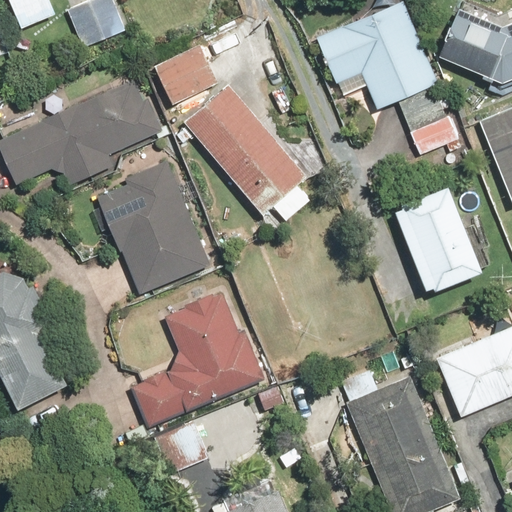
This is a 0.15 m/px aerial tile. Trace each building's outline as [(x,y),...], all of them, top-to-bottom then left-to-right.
[(3,0),(16,33),(55,18),(48,0),(3,0)] [(113,0),(86,0),(64,8),(80,50),(126,33),(113,0)] [(432,90),(404,7),(310,38),(327,87),(358,76),(370,111),(432,90)] [(511,15),(487,25),(454,10),(430,63),(496,92),(511,85),(511,15)] [(199,45),(156,65),(174,103),(217,83),(199,45)] [(140,86),(0,135),(0,156),(13,191),(59,175),(64,189),(113,172),(110,162),(161,144),(140,86)] [(225,89),(179,128),(262,225),(308,186),(225,89)] [(511,105),(471,121),(504,208),(511,204),(511,105)] [(450,112),(413,124),(422,151),(459,138),(450,112)] [(210,273),(170,161),(90,190),(130,302),(210,273)] [(445,188),(387,211),(423,304),(481,282),(445,188)] [(8,264),(0,267),(0,397),(8,415),(64,390),(8,264)] [(125,384),(143,430),(264,384),(227,290),(158,317),(177,364),(125,384)] [(511,326),(428,358),(452,421),(511,398),(511,326)] [(408,378),(344,402),(384,511),(442,511),(455,507),(408,378)] [(288,511),(275,474),(235,489),(240,503),(216,511),(288,511)]
